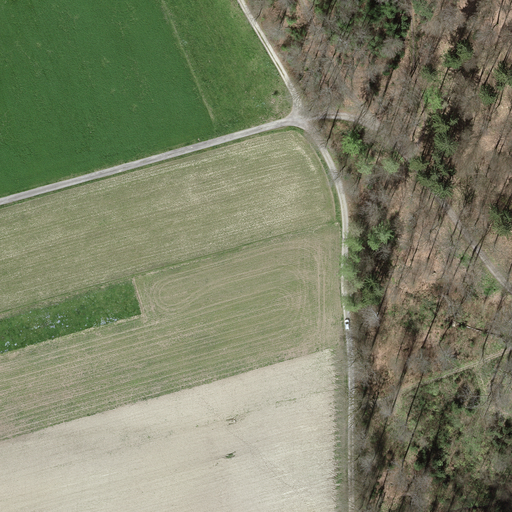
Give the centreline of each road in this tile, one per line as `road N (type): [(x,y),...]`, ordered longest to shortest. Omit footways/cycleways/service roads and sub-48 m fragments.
road 1 (track): [(305,113),(336,179),(347,236),(347,511)]
road 2 (track): [(305,113),(0,201)]
road 3 (track): [(511,287),(488,268),(391,134),(356,115),(307,117)]
road 4 (track): [(511,346),(347,413)]
road 5 (track): [(409,0),(425,133),(409,162)]
road 6 (track): [(367,119),(309,0)]
road 7 (track): [(238,0),(305,113)]
